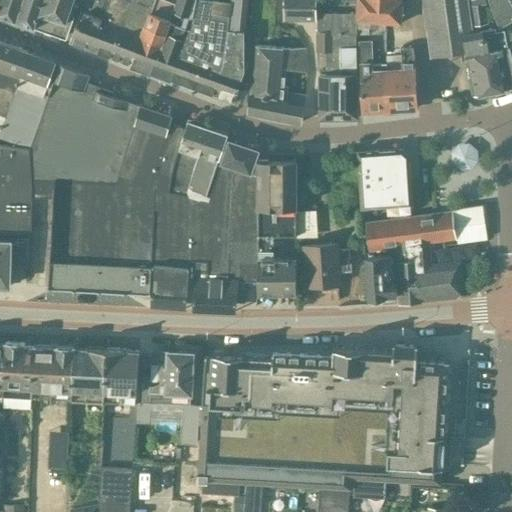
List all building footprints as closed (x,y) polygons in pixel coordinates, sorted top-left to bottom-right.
[(2,0),(0,6),(0,15),(16,21),(23,0),(2,0)] [(23,0),(16,21),(35,28),(44,0),(23,0)] [(44,0),(35,28),(66,39),(80,2),(80,0),(44,0)] [(71,41),(71,42),(92,50),(109,0),(94,0),(95,1),(92,0),(87,0),(82,12),(71,41)] [(109,0),(92,50),(111,57),(133,0),(132,0),(109,0)] [(131,65),(154,0),(132,0),(133,0),(111,57),(131,65)] [(152,75),(171,20),(177,0),(154,0),(131,65),(131,67),(152,75)] [(191,29),(197,0),(177,0),(171,20),(152,75),(172,82),(173,79),(191,29)] [(197,0),(191,29),(173,79),(212,94),(225,59),(227,46),(231,0),(197,0)] [(248,0),(231,0),(227,46),(225,59),(212,94),(233,103),(245,70),(244,34),(244,32),(246,32),(248,0)] [(285,0),(286,19),(316,19),(316,0),(285,0)] [(359,0),(358,18),(357,29),(386,31),(386,21),(401,22),(402,0),(359,0)] [(472,32),(471,26),(473,26),(470,6),(478,5),(478,4),(487,4),(485,0),(423,0),(427,30),(428,30),(432,57),(465,54),(465,55),(466,55),(462,33),(472,32)] [(511,5),(509,0),(489,0),(499,26),(503,23),(511,18),(511,5)] [(357,15),(318,15),(319,32),(317,32),(317,52),(333,52),(333,66),(328,66),(328,75),(320,75),(321,118),(358,117),(357,74),(356,47),(357,15)] [(511,89),(504,49),(507,48),(504,30),(496,31),(496,29),(483,31),(484,38),(487,38),(489,52),(487,52),(494,92),(511,89)] [(494,92),(487,52),(489,52),(487,38),(484,38),(483,31),(472,33),(472,32),(462,33),(466,55),(474,95),(494,92)] [(0,134),(29,52),(0,41),(0,134)] [(359,42),(360,65),(363,110),(390,109),(387,70),(374,71),(372,41),(359,42)] [(283,67),(308,72),(307,54),(307,48),(283,48),(256,46),(249,113),(302,123),(307,95),(288,92),(289,86),(284,85),(286,73),(283,72),(283,67)] [(418,107),(416,61),(413,47),(401,48),(401,55),(386,55),(387,70),(390,109),(418,107)] [(29,52),(0,134),(0,142),(29,148),(60,64),(55,61),(29,52)] [(60,64),(29,148),(34,198),(54,198),(48,288),(150,293),(152,264),(169,192),(174,174),(172,173),(189,122),(187,122),(187,123),(186,125),(169,121),(171,115),(141,105),(85,85),(89,75),(60,64)] [(174,174),(169,192),(186,195),(190,184),(207,128),(189,122),(172,173),(174,174)] [(207,128),(190,184),(194,185),(192,190),(207,195),(227,135),(207,128)] [(194,303),(236,305),(237,282),(257,282),(257,259),(257,235),(257,149),(230,139),(210,199),(202,269),(195,277),(194,303)] [(0,232),(31,233),(33,197),(34,198),(29,148),(0,142),(0,232)] [(469,164),(476,157),(475,150),(470,146),(462,146),(457,153),(458,159),(465,164),(469,164)] [(363,207),(390,205),(391,216),(410,214),(409,203),(413,203),(410,154),(403,148),(358,152),(363,207)] [(258,149),(257,149),(257,235),(296,235),(295,207),(297,207),(297,160),(259,160),(258,149)] [(152,264),(150,293),(153,294),(152,300),(185,303),(185,302),(194,303),(195,277),(202,269),(210,199),(194,197),(186,196),(186,195),(169,192),(152,264)] [(459,261),(431,264),(430,241),(456,238),(452,211),(367,222),(370,249),(398,246),(399,262),(397,262),(401,303),(455,298),(453,276),(460,275),(459,261)] [(28,266),(29,238),(18,238),(17,266),(28,266)] [(9,287),(10,241),(0,240),(0,286),(4,287),(9,287)] [(307,287),(340,285),(337,243),(304,245),(307,287)] [(365,258),(368,300),(385,299),(385,298),(395,297),(394,278),(393,278),(392,257),(383,258),(383,257),(365,258)] [(297,294),(297,258),(257,259),(258,294),(297,294)] [(213,356),(205,356),(198,480),(352,488),(352,478),(441,483),(443,449),(448,362),(417,360),(418,343),(394,342),(394,351),(367,349),(367,348),(334,346),(333,355),(273,352),(273,358),(246,356),(246,355),(213,353),(213,356)] [(33,397),(37,346),(7,344),(4,396),(33,397)] [(74,390),(76,348),(37,346),(33,397),(54,398),(73,399),(74,390)] [(73,399),(106,401),(109,350),(76,348),(74,390),(73,399)] [(135,403),(136,402),(136,393),(138,393),(139,376),(140,352),(109,350),(106,401),(135,403)] [(191,404),(191,402),(194,352),(170,351),(170,354),(154,353),(153,377),(139,376),(138,393),(136,393),(136,402),(137,402),(151,403),(191,404)] [(150,418),(151,403),(137,402),(136,418),(150,418)] [(131,511),(133,469),(103,467),(100,511),(131,511)] [(260,511),(262,483),(247,482),(244,511),(260,511)] [(348,511),(349,488),(320,487),(318,511),(327,511),(348,511)]
